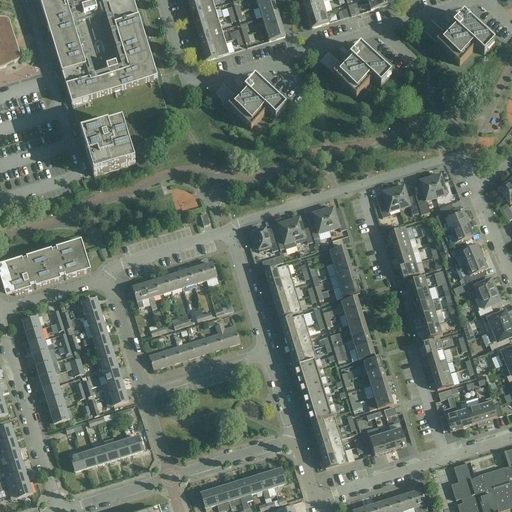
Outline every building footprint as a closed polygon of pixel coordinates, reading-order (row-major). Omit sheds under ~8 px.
[(38,0),(84,146),(94,178),(135,165),(123,125),(148,117),(167,111),(132,0),(38,0)] [(192,16),(215,9),(212,0),(204,0),(189,5),(192,16)] [(273,0),(255,0),(258,8),(274,4),(273,0)] [(302,0),(305,9),(323,4),(328,2),(327,0),(302,0)] [(386,0),(371,0),(367,1),(371,12),(388,7),(386,0)] [(262,20),(278,15),(274,4),(258,8),(262,20)] [(308,19),(326,14),(323,4),(305,9),(308,19)] [(351,17),(355,16),(359,15),(356,4),(348,7),(351,17)] [(196,28),(218,21),(215,9),(192,16),(196,28)] [(344,20),(344,19),(348,18),(346,11),(338,13),(340,21),(344,20)] [(326,14),(308,19),(312,30),(329,25),(326,14)] [(450,26),(453,28),(436,46),(459,67),(476,49),(484,57),(494,45),(461,14),(450,26)] [(265,31),(281,26),(278,15),(262,20),(265,31)] [(20,56),(10,22),(9,22),(9,21),(9,20),(8,20),(7,19),(6,19),(5,19),(5,18),(0,18),(0,69),(3,69),(17,62),(18,62),(18,61),(19,61),(19,60),(20,60),(20,59),(20,58),(20,57),(20,56)] [(199,39),(222,32),(218,21),(196,28),(199,39)] [(281,26),(265,31),(269,43),(285,38),(281,26)] [(203,51),(225,44),(222,32),(199,39),(203,51)] [(252,35),(248,37),(243,38),(246,45),(255,42),(252,35)] [(225,44),(203,51),(206,62),(229,55),(225,44)] [(347,57),(349,60),(333,78),(356,99),(373,81),(380,88),(391,77),(358,46),(347,57)] [(251,131),(254,128),(267,113),(275,121),(286,109),(253,78),(242,90),(244,92),(228,110),(251,131)] [(430,180),(436,200),(447,197),(446,196),(448,195),(446,189),(444,189),(441,177),(439,177),(439,175),(434,177),(434,179),(430,180)] [(436,200),(430,180),(426,181),(425,179),(420,181),(421,183),(419,183),(423,195),(415,197),(421,217),(430,215),(426,203),(436,200)] [(511,204),(511,189),(506,183),(501,187),(502,189),(498,192),(499,193),(497,195),(501,200),(503,198),(510,207),(511,204)] [(393,191),(399,211),(410,208),(412,217),(419,215),(413,198),(407,200),(404,188),(403,189),(402,186),(397,188),(398,190),(393,191)] [(399,211),(393,191),(389,193),(388,191),(383,192),(384,194),(383,195),(386,206),(379,208),(382,220),(390,218),(389,214),(399,211)] [(442,216),(452,212),(453,211),(451,206),(439,211),(442,216)] [(323,213),(329,233),(339,230),(340,233),(346,231),(343,219),(337,221),(333,210),(332,210),(331,208),(326,210),(327,212),(323,213)] [(323,252),(318,236),(329,233),(323,213),(318,214),(318,212),(313,214),(313,216),(312,216),(316,228),(310,229),(315,246),(314,246),(317,254),(323,252)] [(452,212),(442,216),(436,219),(439,226),(446,222),(451,233),(468,226),(463,215),(454,218),(452,212)] [(203,229),(210,227),(206,216),(200,218),(203,229)] [(289,223),(296,246),(306,243),(307,246),(313,244),(308,230),(303,232),(299,220),(298,221),(297,218),(292,220),(293,222),(289,223)] [(296,248),(296,246),(289,223),(284,225),(284,223),(279,224),(279,226),(278,227),(282,238),(276,240),(280,252),(286,250),(286,252),(296,248)] [(383,233),(389,231),(387,225),(380,226),(383,233)] [(468,226),(451,233),(456,245),(453,246),(455,251),(466,246),(464,241),(473,238),(468,226)] [(254,234),(253,234),(256,245),(254,245),(256,251),(258,251),(259,254),(271,251),(272,254),(278,252),(274,238),(268,240),(265,231),(259,232),(259,230),(254,232),(254,234)] [(392,247),(409,242),(405,230),(389,235),(392,247)] [(420,234),(409,236),(410,242),(421,240),(420,234)] [(409,242),(392,247),(396,259),(412,254),(409,242)] [(22,261),(5,267),(0,268),(0,279),(6,300),(28,293),(27,292),(35,289),(36,291),(61,283),(61,281),(65,280),(65,281),(91,274),(81,243),(56,251),(56,252),(52,253),(52,252),(26,260),(27,261),(22,263),(22,261)] [(426,243),(413,248),(416,254),(429,249),(426,243)] [(437,247),(441,254),(447,252),(444,244),(437,247)] [(463,267),(482,259),(477,248),(468,251),(466,246),(455,251),(457,256),(460,255),(465,266),(463,267)] [(333,266),(349,261),(345,249),(329,254),(333,266)] [(412,254),(396,259),(399,270),(416,265),(412,254)] [(264,270),(283,265),(281,258),(262,263),(264,270)] [(454,270),(460,268),(458,259),(452,260),(454,270)] [(482,259),(463,267),(467,279),(464,280),(466,285),(467,285),(479,280),(480,280),(478,275),(487,271),(482,259)] [(336,277),(352,272),(349,261),(333,266),(336,277)] [(200,269),(205,283),(217,279),(212,265),(200,269)] [(416,265),(399,270),(403,282),(420,277),(416,265)] [(269,285),(291,278),(288,266),(265,273),(269,285)] [(205,283),(200,269),(189,272),(194,286),(205,283)] [(194,286),(189,272),(178,276),(182,290),(184,294),(189,293),(187,288),(194,286)] [(340,289),(356,284),(352,272),(336,277),(340,289)] [(322,283),(334,280),(332,274),(320,277),(322,283)] [(166,279),(171,293),(182,290),(178,276),(166,279)] [(272,297),(295,290),(291,278),(269,285),(272,297)] [(171,293),(166,279),(155,283),(160,297),(171,293)] [(411,296),(428,291),(424,279),(408,284),(411,296)] [(491,281),(481,285),(479,280),(467,285),(470,290),(474,288),(479,299),(474,301),(496,292),(491,281)] [(160,297),(155,283),(144,286),(148,300),(152,312),(157,311),(153,299),(160,297)] [(356,284),(340,289),(343,300),(360,295),(356,284)] [(148,300),(144,286),(132,290),(137,304),(138,310),(144,309),(142,302),(148,300)] [(276,308),(298,301),(295,290),(272,297),(276,308)] [(428,291),(411,296),(415,307),(431,302),(428,291)] [(478,313),(480,318),(481,318),(493,313),(491,308),(501,304),(496,292),(474,301),(479,313),(478,313)] [(344,316),(360,311),(357,299),(340,305),(344,316)] [(86,317),(101,313),(97,301),(82,305),(86,317)] [(298,301),(276,308),(279,320),(302,313),(298,301)] [(431,302),(415,307),(419,319),(435,314),(431,302)] [(444,314),(448,313),(446,305),(435,308),(437,314),(440,314),(442,321),(446,320),(444,314)] [(205,322),(203,317),(201,309),(197,310),(198,313),(194,314),(197,324),(205,322)] [(203,317),(205,322),(212,319),(209,309),(204,311),(205,316),(203,317)] [(360,311),(344,316),(347,328),(364,323),(360,311)] [(57,326),(61,324),(58,313),(53,314),(57,326)] [(89,329),(104,324),(101,313),(86,317),(89,329)] [(496,318),(495,318),(493,313),(481,318),(484,323),(485,323),(488,321),(493,333),(510,326),(505,314),(496,318)] [(435,314),(419,319),(422,330),(438,325),(435,314)] [(39,318),(43,331),(54,328),(50,315),(39,318)] [(284,334),(307,327),(303,316),(280,323),(284,334)] [(27,335),(41,331),(37,319),(23,324),(27,335)] [(68,335),(74,333),(72,329),(75,328),(73,321),(69,322),(64,323),(68,335)] [(364,323),(347,328),(351,339),(367,334),(364,323)] [(104,324),(89,329),(93,339),(93,340),(108,335),(104,324)] [(464,333),(471,331),(468,324),(462,326),(464,333)] [(218,327),(225,350),(240,345),(234,328),(225,331),(223,325),(218,327)] [(438,325),(422,330),(426,342),(442,337),(438,325)] [(496,351),(508,346),(506,341),(511,338),(511,330),(510,326),(493,333),(498,344),(494,345),(496,351)] [(207,340),(211,354),(225,350),(218,327),(215,328),(218,337),(207,340)] [(307,327),(284,334),(287,346),(310,339),(307,327)] [(30,347),(45,342),(41,331),(27,335),(30,347)] [(74,333),(68,335),(71,346),(76,345),(80,343),(78,337),(75,338),(74,333)] [(367,334),(351,339),(354,351),(371,346),(367,334)] [(96,351),(111,347),(108,335),(93,340),(93,339),(90,340),(91,345),(94,344),(96,351)] [(64,348),(69,347),(65,336),(60,337),(64,348)] [(310,339),(287,346),(291,357),(314,350),(310,339)] [(211,354),(207,340),(192,345),(197,359),(211,354)] [(426,358),(443,353),(439,341),(423,346),(426,358)] [(34,358),(48,354),(48,353),(54,351),(53,346),(46,348),(45,342),(30,347),(34,358)] [(197,359),(192,345),(178,349),(183,363),(197,359)] [(371,346),(354,351),(358,363),(375,358),(371,346)] [(507,366),(511,363),(511,349),(510,351),(508,346),(496,351),(499,356),(502,354),(507,366)] [(100,363),(115,358),(111,347),(96,351),(100,363)] [(183,363),(178,349),(164,353),(168,368),(183,363)] [(294,369),(317,362),(314,350),(291,357),(294,369)] [(168,368),(164,353),(149,358),(154,372),(168,368)] [(443,353),(426,358),(430,369),(446,364),(443,353)] [(48,354),(34,358),(37,369),(52,365),(55,364),(53,358),(50,359),(48,354)] [(345,354),(340,355),(336,357),(338,364),(347,361),(345,354)] [(446,358),(447,364),(458,362),(457,356),(446,358)] [(115,358),(100,363),(97,364),(98,368),(101,367),(103,373),(103,374),(118,369),(115,358)] [(366,376),(383,371),(379,359),(363,364),(366,376)] [(312,426),(334,419),(336,418),(318,361),(317,362),(294,369),(312,426)] [(446,364),(430,369),(433,381),(450,376),(446,364)] [(41,381),(55,376),(52,365),(37,369),(41,381)] [(107,385),(122,381),(118,369),(103,374),(103,373),(97,375),(99,380),(105,378),(107,385)] [(370,388),(386,383),(383,371),(366,376),(370,388)] [(44,392),(59,388),(55,376),(41,381),(44,392)] [(450,376),(433,381),(437,393),(454,388),(450,376)] [(86,392),(96,389),(96,388),(93,389),(91,381),(83,384),(86,392)] [(110,397),(125,392),(122,381),(107,385),(110,397)] [(374,399),(390,394),(386,383),(370,388),(374,399)] [(48,404),(62,399),(59,388),(44,392),(48,404)] [(96,389),(86,392),(89,403),(95,401),(93,397),(95,397),(95,395),(97,394),(96,389)] [(125,392),(110,397),(114,408),(129,404),(125,392)] [(452,399),(451,396),(450,392),(443,394),(438,396),(440,403),(452,399)] [(390,394),(374,399),(377,411),(394,406),(390,394)] [(51,415),(66,410),(62,399),(48,404),(51,415)] [(93,414),(98,413),(96,407),(95,401),(89,403),(93,414)] [(355,405),(351,406),(353,413),(357,412),(362,410),(360,403),(355,405)] [(480,407),(485,423),(497,420),(491,403),(480,407)] [(499,406),(493,408),(497,420),(502,418),(499,406)] [(485,423),(480,407),(468,411),(473,427),(477,426),(478,429),(486,426),(485,423)] [(82,410),(84,417),(90,415),(88,408),(82,410)] [(394,409),(384,412),(386,420),(396,417),(394,409)] [(66,410),(51,415),(55,427),(69,422),(66,410)] [(118,414),(120,419),(121,423),(126,422),(125,417),(132,415),(130,410),(118,414)] [(457,414),(462,430),(473,427),(468,411),(457,414)] [(462,430),(457,414),(445,418),(450,434),(462,430)] [(96,421),(97,426),(99,431),(106,429),(103,418),(96,421)] [(334,419),(312,426),(315,437),(338,430),(334,419)] [(76,436),(84,434),(83,431),(82,431),(80,426),(73,428),(74,433),(75,433),(76,436)] [(0,442),(0,443),(15,439),(11,427),(0,430),(0,442)] [(319,448),(342,441),(338,430),(315,437),(319,448)] [(390,433),(395,451),(406,448),(401,430),(390,433)] [(102,441),(112,439),(110,432),(101,435),(102,441)] [(380,436),(385,454),(395,451),(390,433),(380,436)] [(385,454),(380,436),(369,440),(374,457),(385,454)] [(132,457),(128,442),(127,442),(126,438),(121,440),(122,444),(116,446),(121,461),(132,457)] [(15,439),(0,443),(4,455),(18,450),(15,439)] [(128,442),(132,457),(144,453),(140,439),(128,442)] [(322,460),(345,453),(342,441),(319,448),(322,460)] [(121,461),(116,446),(105,449),(110,464),(121,461)] [(110,464),(105,449),(94,453),(98,468),(110,464)] [(7,466),(22,461),(18,450),(4,455),(1,456),(2,460),(5,459),(7,466)] [(453,487),(458,503),(459,502),(461,506),(459,506),(459,507),(460,511),(494,511),(499,511),(498,511),(505,511),(511,510),(511,451),(504,454),(508,469),(474,479),(470,465),(456,469),(461,484),(453,487)] [(98,468),(94,453),(82,456),(87,471),(98,468)] [(345,453),(322,460),(326,471),(349,464),(345,453)] [(87,471),(82,456),(71,460),(75,475),(87,471)] [(11,477),(25,473),(22,461),(7,466),(11,477)] [(269,475),(274,489),(285,486),(281,471),(269,475)] [(14,488),(29,484),(25,473),(11,477),(14,488)] [(258,478),(262,493),(274,489),(269,475),(258,478)] [(246,482),(251,496),(262,493),(258,478),(246,482)] [(242,506),(247,504),(245,498),(251,496),(246,482),(235,485),(240,500),(242,506)] [(29,484),(14,488),(18,500),(32,496),(29,484)] [(230,508),(234,506),(233,502),(240,500),(235,485),(224,489),(228,503),(229,503),(230,508)] [(218,511),(224,511),(222,505),(228,503),(224,489),(213,492),(217,507),(218,511)] [(217,507),(213,492),(201,496),(205,510),(217,507)] [(409,496),(414,510),(414,511),(420,511),(419,509),(426,506),(421,492),(409,496)] [(274,503),(271,504),(269,496),(264,498),(266,505),(268,511),(276,509),(274,503)] [(408,511),(414,510),(409,496),(398,499),(402,511),(408,511)] [(279,508),(287,505),(295,503),(293,497),(290,498),(285,500),(278,502),(279,508)] [(402,511),(398,499),(387,503),(389,511),(402,511)] [(389,511),(387,503),(375,506),(377,511),(389,511)]
